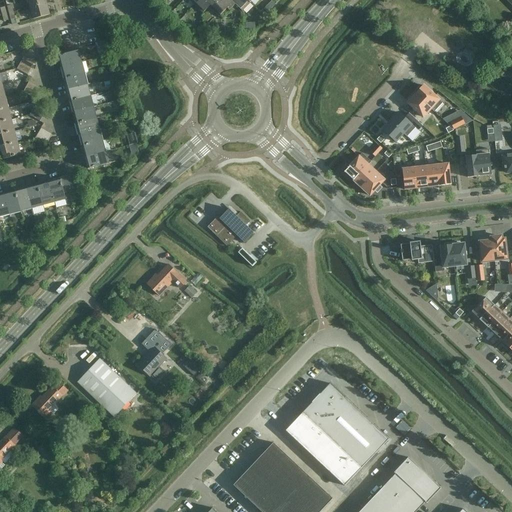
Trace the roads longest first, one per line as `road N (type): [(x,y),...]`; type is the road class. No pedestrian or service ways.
road 1 (unclassified): [(155,511),(315,342),(334,335),(347,338),(511,494)]
road 2 (residential): [(335,209),(305,239),(294,237),(232,181),(190,180),(0,373)]
road 3 (secondary): [(0,352),(217,129)]
road 4 (residential): [(373,225),(380,266),(511,389)]
road 5 (residential): [(35,28),(71,161),(0,178)]
road 6 (residential): [(511,195),(371,213)]
road 7 (residential): [(310,169),(405,66)]
road 8 (residential): [(373,225),(511,210)]
road 9 (residential): [(218,90),(135,1)]
